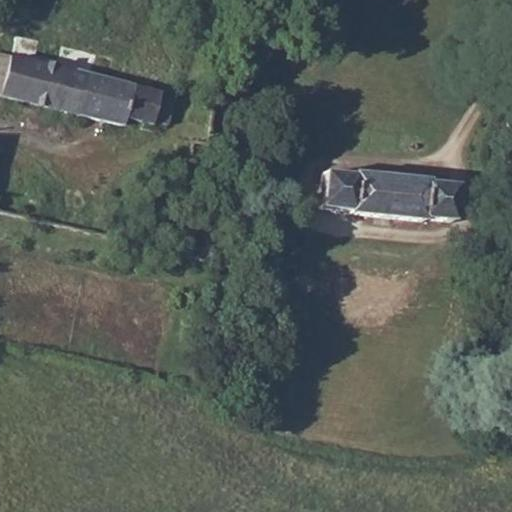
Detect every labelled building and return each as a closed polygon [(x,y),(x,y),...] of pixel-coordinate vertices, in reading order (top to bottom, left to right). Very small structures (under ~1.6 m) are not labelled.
[(0,96),(14,102),(119,128),(123,118),(149,128),(151,121),(166,124),(173,97),(0,54),(0,96)] [(178,219),(195,223),(210,152),(192,148),(178,219)] [(428,190),(428,185),(355,172),(353,176),(323,172),(318,207),(344,211),(343,217),(417,231),(419,224),(449,231),(455,195),(428,190)] [(0,213),(6,215),(14,178),(0,174),(0,213)] [(74,227),(107,235),(114,206),(81,198),(74,227)] [(187,259),(207,262),(211,239),(193,235),(187,259)]
